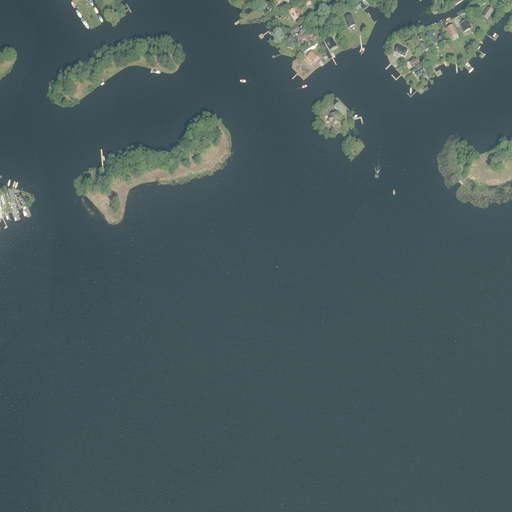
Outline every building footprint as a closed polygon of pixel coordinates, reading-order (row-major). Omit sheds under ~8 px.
[(363,11),(367,8),(361,1),(355,6),(357,10),(360,7),(363,11)] [(271,2),(263,7),(267,14),(275,9),(271,2)] [(488,8),(482,16),(487,19),(492,11),(488,8)] [(294,22),(300,18),(295,9),(289,12),(294,22)] [(344,18),(348,29),(355,26),(351,16),(344,18)] [(471,29),(467,21),(459,25),(463,33),(471,29)] [(297,26),(289,31),(292,36),(300,31),(297,26)] [(451,38),(458,35),(453,26),(446,29),(451,38)] [(443,35),(444,34),(442,31),(439,33),(441,36),(438,38),(442,44),(446,42),(445,41),(447,40),(443,35)] [(431,33),(427,35),(434,45),(438,42),(431,33)] [(297,39),(298,35),(295,34),(292,36),(291,37),(290,36),(288,41),(290,42),(288,48),(292,49),(294,43),(296,44),(298,39),(297,39)] [(333,49),(336,47),(332,39),(325,43),(330,51),(331,50),(333,49)] [(302,50),(305,55),(318,47),(316,43),(302,50)] [(421,52),(426,51),(429,47),(426,43),(418,48),(421,52)] [(404,57),(407,51),(397,47),(395,53),(404,57)] [(307,56),(309,59),(310,58),(313,61),(317,57),(312,51),(307,56)] [(412,67),(419,63),(415,57),(408,62),(412,67)] [(423,69),(414,74),(417,78),(421,75),(423,79),(427,76),(423,69)] [(347,111),(338,102),(334,106),(342,115),(347,111)] [(331,117),(329,118),(330,122),(333,122),(333,125),(339,123),(337,114),(331,115),(331,117)] [(20,195),(17,198),(19,201),(18,201),(19,204),(18,204),(21,208),(23,206),(24,207),(27,204),(22,196),(21,197),(20,195)]
